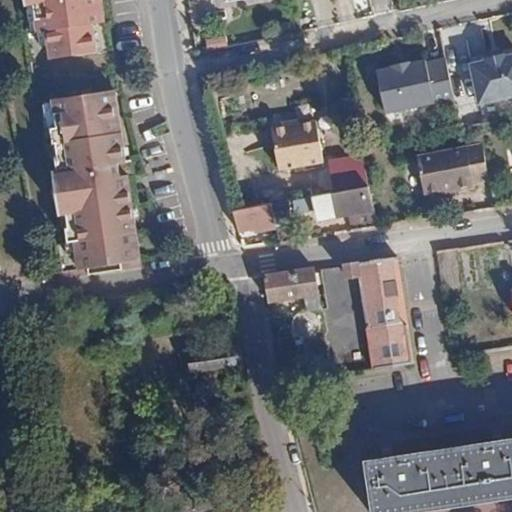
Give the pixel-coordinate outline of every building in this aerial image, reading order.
[(26,0),(27,4),(35,3),(39,33),(48,31),(52,58),(109,50),(102,0),(26,0)] [(484,55),(503,52),(502,47),(484,51),(484,55)] [(511,52),(504,55),(503,52),(484,55),(485,59),(470,63),(477,99),(511,91),(511,52)] [(432,99),(452,96),(443,55),(423,58),(422,56),(406,59),(405,56),(389,60),(389,63),(373,66),(381,105),(431,96),(432,99)] [(52,245),(55,273),(140,260),(128,177),(133,175),(131,158),(126,159),(117,88),(26,100),(30,130),(26,130),(29,146),(32,146),(35,161),(32,161),(33,171),(28,173),(31,188),(39,187),(40,200),(33,201),(34,216),(42,216),(44,231),(42,231),(44,244),(52,245)] [(313,117),(286,122),(285,119),(268,122),(277,167),(321,157),(313,117)] [(469,188),(487,184),(481,148),(413,158),(418,195),(449,190),(450,195),(470,192),(469,188)] [(349,213),(352,231),(376,227),(368,180),(313,192),(317,211),(337,207),(339,214),(349,213)] [(232,209),(240,234),(262,229),(264,236),(280,233),(274,200),(232,209)] [(360,274),(373,367),(412,361),(397,255),(346,264),(347,275),(360,274)] [(317,268),(254,278),(261,307),(322,295),(317,268)] [(322,314),(291,311),(288,338),(319,341),(322,314)] [(244,368),(239,339),(222,342),(224,349),(190,356),(192,371),(226,365),(227,372),(244,368)] [(201,406),(212,403),(208,380),(197,381),(201,406)] [(511,437),(365,461),(374,511),(412,511),(511,496),(511,437)]
